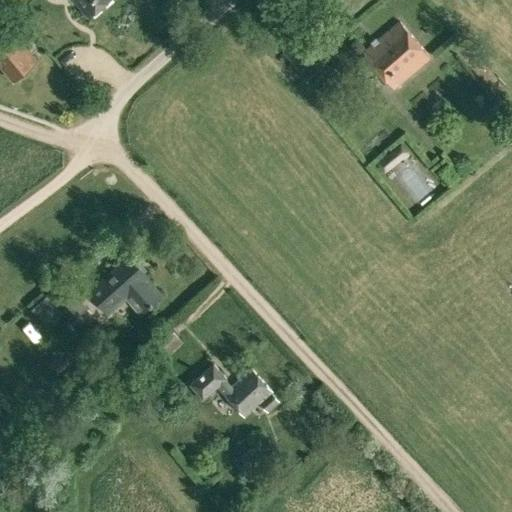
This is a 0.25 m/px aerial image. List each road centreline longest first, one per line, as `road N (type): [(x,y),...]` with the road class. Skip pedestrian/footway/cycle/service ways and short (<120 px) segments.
road 1 (track): [(98,125),(449,511)]
road 2 (unclassified): [(98,125),(246,0)]
